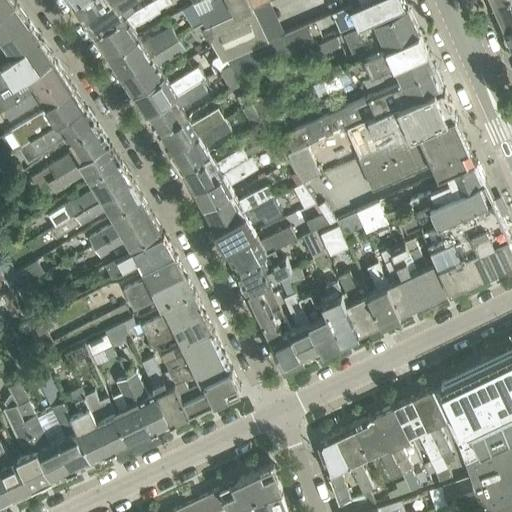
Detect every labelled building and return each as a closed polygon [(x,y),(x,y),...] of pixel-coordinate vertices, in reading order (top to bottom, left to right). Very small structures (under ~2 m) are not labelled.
[(0,10),(0,33),(1,34),(2,37),(30,19),(28,17),(16,0),(0,10)] [(0,0),(0,10),(16,0),(15,0),(0,0)] [(78,0),(76,2),(86,17),(109,0),(78,0)] [(109,0),(86,17),(95,30),(135,7),(131,0),(109,0)] [(146,0),(135,7),(95,30),(96,31),(109,51),(140,31),(135,23),(162,9),(160,6),(172,0),(146,0)] [(212,0),(215,5),(222,17),(237,11),(231,0),(212,0)] [(231,0),(237,11),(253,4),(250,0),(231,0)] [(341,28),(404,0),(356,0),(333,11),(341,28)] [(511,0),(494,0),(506,25),(511,22),(511,0)] [(191,3),(182,8),(192,24),(201,18),(198,13),(191,3)] [(346,30),(358,57),(420,30),(409,3),(346,30)] [(205,25),(221,51),(226,58),(268,39),(253,4),(237,11),(222,17),(205,25)] [(215,5),(198,13),(201,18),(205,25),(222,17),(215,5)] [(201,18),(192,24),(196,30),(205,25),(201,18)] [(7,43),(0,47),(0,62),(41,36),(30,19),(2,37),(7,43)] [(309,21),(268,39),(226,58),(227,60),(232,68),(236,74),(317,39),(309,21)] [(109,51),(121,70),(179,32),(173,22),(146,40),(140,31),(109,51)] [(350,68),(313,85),(318,96),(366,75),(428,47),(420,30),(358,57),(347,61),(350,68)] [(186,43),(179,32),(121,70),(133,88),(135,91),(166,70),(164,67),(160,61),(186,43)] [(318,43),(323,54),(342,45),(337,34),(319,42),(318,43)] [(0,86),(53,54),(41,36),(0,62),(0,86)] [(428,47),(366,75),(372,88),(401,75),(403,79),(436,65),(428,47)] [(213,64),(215,68),(227,60),(226,58),(221,51),(215,55),(213,64)] [(0,108),(5,105),(63,69),(55,57),(53,54),(0,86),(0,108)] [(227,60),(219,66),(223,73),(232,68),(227,60)] [(135,91),(148,110),(201,77),(207,73),(200,62),(173,80),(166,70),(135,91)] [(403,79),(287,131),(294,148),(297,147),(308,142),(443,81),(436,65),(403,79)] [(63,69),(5,105),(11,115),(43,95),(47,102),(74,85),(63,69)] [(209,88),(201,77),(148,110),(159,128),(160,130),(188,113),(187,111),(183,104),(209,88)] [(443,81),(348,124),(361,153),(456,110),(443,81)] [(49,105),(5,133),(15,148),(17,146),(85,102),(76,88),(74,85),(47,102),(49,105)] [(243,106),(252,100),(245,89),(236,94),(243,106)] [(252,100),(265,120),(275,115),(261,94),(252,100)] [(265,120),(252,100),(243,106),(255,126),(265,120)] [(85,102),(17,146),(27,161),(68,135),(71,139),(98,121),(97,120),(85,102)] [(161,131),(172,149),(225,117),(219,106),(193,121),(189,114),(188,113),(160,130),(161,131)] [(374,188),(435,160),(441,173),(477,157),(456,110),(361,153),(359,154),(374,188)] [(232,127),(225,117),(172,149),(183,168),(212,151),(211,149),(206,142),(232,127)] [(183,168),(195,187),(251,154),(251,153),(269,143),(276,138),(265,120),(255,126),(261,136),(244,146),(242,144),(217,159),(213,152),(212,151),(183,168)] [(76,147),(29,175),(35,185),(110,140),(99,123),(98,121),(71,139),(76,147)] [(289,158),(276,138),(269,143),(281,163),(289,158)] [(110,140),(35,185),(42,196),(87,169),(91,175),(120,157),(112,144),(110,140)] [(308,142),(297,147),(302,157),(313,152),(308,142)] [(294,148),(285,152),(294,166),(304,162),(302,157),(297,147),(294,148)] [(258,165),(251,154),(195,187),(206,207),(236,188),(235,186),(232,180),(258,165)] [(97,184),(49,212),(56,223),(132,177),(122,160),(120,157),(91,175),(93,178),(97,184)] [(315,157),(307,160),(314,174),(321,171),(315,157)] [(412,196),(416,205),(433,198),(434,200),(486,177),(478,159),(428,181),(431,188),(412,196)] [(304,162),(294,166),(302,179),(314,174),(307,160),(304,162)] [(297,170),(291,173),(296,181),(302,178),(297,170)] [(113,211),(142,193),(132,177),(53,226),(58,235),(83,220),(109,205),(113,211)] [(425,226),(494,196),(486,177),(434,200),(433,198),(416,205),(417,207),(401,214),(408,228),(423,222),(425,226)] [(206,207),(216,225),(273,194),(267,183),(241,197),(237,190),(236,188),(206,207)] [(310,190),(299,196),(304,204),(312,200),(315,199),(310,190)] [(117,219),(90,235),(95,244),(153,211),(142,193),(113,211),(117,219)] [(273,194),(216,225),(226,245),(258,228),(253,220),(262,215),(265,220),(283,212),(273,194)] [(425,226),(423,227),(432,245),(445,239),(502,214),(494,196),(425,226)] [(324,197),(317,202),(323,212),(329,221),(337,218),(324,197)] [(379,198),(357,208),(367,229),(388,219),(379,198)] [(153,211),(95,244),(100,253),(114,245),(117,251),(162,227),(153,211)] [(320,213),(309,218),(313,228),(314,227),(329,221),(323,212),(320,213)] [(348,213),(337,218),(339,222),(340,222),(341,224),(345,233),(354,228),(348,213)] [(445,239),(432,245),(440,262),(480,244),(481,245),(510,232),(502,214),(445,239)] [(321,230),(320,230),(325,241),(326,241),(345,233),(341,224),(340,222),(339,222),(321,230)] [(226,245),(236,264),(276,246),(297,236),(289,223),(262,237),(258,228),(226,245)] [(165,230),(105,262),(111,272),(140,257),(144,266),(174,249),(165,231),(165,230)] [(511,235),(510,232),(481,245),(480,244),(440,262),(452,287),(490,269),(511,258),(511,235)] [(414,236),(406,240),(419,268),(432,296),(448,289),(435,260),(427,264),(417,243),(414,236)] [(320,239),(308,245),(314,256),(326,251),(320,239)] [(399,243),(391,247),(417,303),(432,296),(419,268),(412,271),(399,243)] [(276,246),(236,264),(248,288),(287,269),(292,266),(286,255),(282,257),(276,246)] [(395,278),(389,281),(402,310),(417,303),(391,247),(382,251),(395,278)] [(149,275),(124,287),(130,298),(186,270),(174,249),(144,266),(149,275)] [(8,253),(0,258),(0,268),(4,277),(11,272),(16,269),(8,253)] [(326,255),(313,261),(318,271),(331,265),(326,255)] [(370,289),(383,319),(402,310),(389,281),(379,260),(369,265),(378,285),(370,289)] [(299,263),(292,266),(287,269),(292,280),(304,274),(299,263)] [(350,269),(339,274),(351,298),(349,299),(363,329),(365,328),(383,319),(370,289),(364,277),(356,280),(350,269)] [(13,277),(19,288),(33,281),(27,270),(13,277)] [(186,270),(130,298),(134,307),(160,295),(164,304),(165,303),(196,289),(195,289),(186,270)] [(337,305),(329,309),(343,338),(363,329),(349,299),(348,300),(338,279),(327,284),(337,305)] [(26,301),(39,293),(33,281),(19,288),(26,301)] [(269,282),(250,292),(285,366),(303,357),(289,327),(269,282)] [(10,289),(4,291),(8,300),(14,297),(10,289)] [(150,333),(204,307),(196,289),(165,303),(169,310),(145,322),(150,333)] [(296,290),(285,295),(298,323),(289,327),(303,357),(324,348),(300,297),(296,290)] [(324,348),(343,338),(329,309),(324,298),(316,302),(311,291),(300,297),(324,348)] [(33,301),(19,308),(24,319),(39,312),(33,301)] [(182,339),(213,325),(204,307),(150,333),(155,343),(179,331),(182,339)] [(50,310),(26,323),(38,346),(52,339),(46,326),(55,322),(50,311),(50,310)] [(132,316),(123,321),(126,328),(136,324),(132,316)] [(126,328),(123,321),(122,319),(103,329),(105,333),(107,338),(126,328)] [(177,355),(166,360),(169,366),(171,371),(223,346),(214,328),(213,325),(182,339),(184,343),(187,350),(177,355)] [(107,338),(105,333),(88,341),(94,352),(111,344),(107,338)] [(58,351),(52,339),(38,346),(43,358),(58,351)] [(85,343),(73,348),(78,358),(90,353),(85,343)] [(223,346),(171,371),(181,390),(190,385),(186,376),(197,371),(202,380),(233,365),(223,346)] [(464,457),(467,463),(511,440),(511,346),(433,384),(449,417),(455,432),(464,457)] [(153,355),(142,359),(157,390),(171,420),(191,411),(181,390),(171,371),(169,366),(160,371),(153,355)] [(46,363),(35,368),(53,406),(44,410),(72,467),(92,458),(70,411),(46,363)] [(212,401),(242,386),(233,365),(202,380),(212,401)] [(136,370),(126,375),(153,429),(171,420),(157,390),(147,394),(136,370)] [(129,440),(134,438),(153,429),(126,375),(117,379),(128,403),(120,407),(117,409),(110,394),(108,395),(129,440)] [(19,380),(7,386),(10,392),(52,477),(72,467),(44,410),(35,414),(19,380)] [(181,390),(191,411),(212,401),(202,380),(190,385),(181,390)] [(433,384),(414,393),(443,453),(452,449),(440,421),(449,417),(433,384)] [(70,411),(92,458),(111,449),(84,394),(80,385),(70,390),(75,398),(79,407),(70,411)] [(94,389),(84,394),(111,449),(129,440),(108,395),(99,399),(94,389)] [(17,456),(32,486),(35,485),(52,477),(10,392),(9,393),(4,402),(6,405),(3,406),(25,452),(17,456)] [(399,401),(395,402),(411,434),(419,430),(438,467),(448,463),(443,453),(414,393),(406,397),(399,401)] [(400,439),(411,434),(395,402),(376,411),(375,411),(374,412),(403,471),(405,476),(411,488),(419,485),(411,467),(413,466),(400,439)] [(354,422),(370,454),(380,449),(393,475),(403,471),(374,412),(368,414),(369,415),(354,422)] [(341,428),(335,430),(351,463),(363,489),(370,502),(376,500),(370,487),(374,485),(361,458),(370,454),(354,422),(341,428)] [(364,490),(363,489),(352,494),(341,467),(351,463),(335,430),(330,432),(331,433),(322,437),(319,443),(320,443),(344,511),(370,502),(364,490)] [(0,468),(13,495),(32,486),(17,456),(11,459),(0,434),(0,468)] [(511,440),(467,463),(470,472),(478,496),(483,511),(486,511),(511,503),(511,440)] [(246,473),(257,495),(285,487),(275,460),(246,473)] [(435,469),(439,478),(453,473),(448,463),(435,469)] [(0,501),(13,495),(0,468),(0,501)] [(470,472),(441,482),(449,504),(450,505),(478,496),(470,472)] [(229,504),(257,495),(246,473),(220,485),(229,504)] [(405,476),(395,480),(397,484),(401,491),(411,488),(405,476)] [(229,504),(220,485),(168,510),(168,511),(210,511),(212,511),(216,510),(215,509),(229,504)] [(257,511),(284,511),(293,509),(291,506),(285,487),(257,495),(229,504),(215,509),(216,510),(216,511),(242,511),(256,507),(257,511)] [(407,511),(406,508),(402,496),(355,511),(407,511)] [(511,511),(511,503),(486,511),(511,511)]
